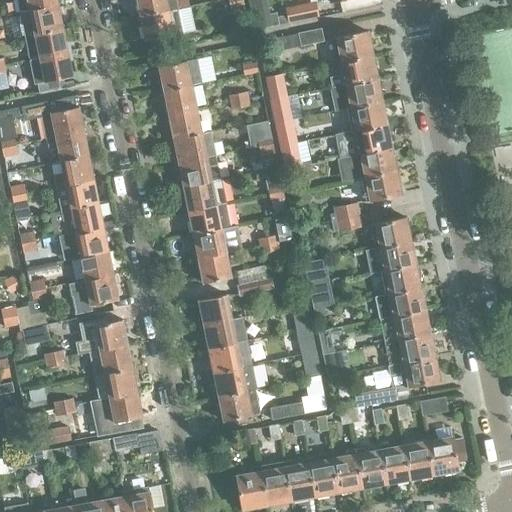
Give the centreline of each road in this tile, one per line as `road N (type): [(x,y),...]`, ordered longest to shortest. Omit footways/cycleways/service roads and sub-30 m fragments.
road 1 (residential): [(200,511),(90,0)]
road 2 (unclassified): [(511,463),(410,3)]
